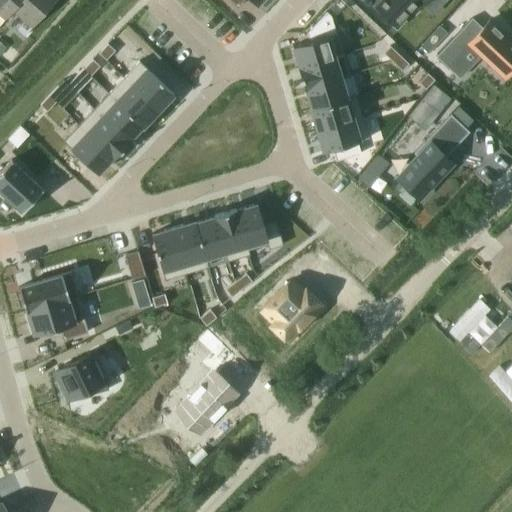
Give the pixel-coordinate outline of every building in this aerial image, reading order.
[(0,0),(0,15),(5,20),(12,11),(22,0),(0,0)] [(22,0),(12,11),(13,12),(24,21),(16,30),(24,37),(31,28),(56,0),(22,0)] [(381,0),(374,7),(396,27),(419,3),(422,6),(427,0),(381,0)] [(306,34),(308,41),(336,33),(330,16),(326,13),(306,34)] [(471,18),(435,57),(453,73),(463,61),(457,56),(468,45),(503,79),(511,69),(511,42),(488,20),(482,28),(471,18)] [(433,32),(419,46),(427,53),(440,39),(433,32)] [(337,33),(292,46),(298,67),(298,68),(343,54),(337,33)] [(107,45),(98,54),(105,61),(115,52),(107,45)] [(389,46),(382,54),(392,62),(399,55),(389,46)] [(298,67),(297,67),(304,90),(305,89),(305,88),(340,78),(341,79),(350,76),(343,54),(298,68),(298,67)] [(399,55),(392,62),(401,71),(408,64),(399,55)] [(92,61),(83,70),(90,77),(99,67),(92,61)] [(138,61),(123,77),(158,110),(173,94),(138,61)] [(83,70),(74,79),(81,86),(90,77),(83,70)] [(427,73),(418,83),(425,90),(434,80),(427,73)] [(123,77),(108,93),(142,125),(141,126),(142,127),(158,110),(123,77)] [(340,78),(305,88),(305,89),(311,108),(311,109),(346,99),(346,97),(341,79),(340,78)] [(57,87),(48,96),(56,103),(65,94),(57,87)] [(108,93),(93,109),(127,141),(128,140),(141,126),(142,125),(108,93)] [(311,108),(309,108),(316,130),(362,117),(355,95),(346,97),(346,99),(311,109),(311,108)] [(48,96),(39,106),(47,112),(56,103),(48,96)] [(93,109),(78,125),(112,157),(111,157),(112,158),(129,141),(128,140),(127,141),(93,109)] [(416,157),(397,178),(418,198),(451,163),(445,157),(469,132),(450,114),(413,153),(416,157)] [(362,117),(316,130),(322,152),(332,149),(335,161),(360,154),(356,142),(368,138),(362,117)] [(78,125),(63,141),(96,173),(111,157),(112,157),(78,125)] [(7,139),(16,148),(28,135),(19,126),(7,139)] [(10,160),(0,171),(0,191),(21,212),(42,189),(10,160)] [(236,210),(235,210),(247,250),(248,250),(267,244),(268,249),(282,245),(275,220),(262,224),(256,204),(236,210)] [(235,209),(213,216),(213,217),(214,216),(225,252),(224,252),(226,261),(249,255),(248,250),(247,250),(235,210),(236,210),(235,209)] [(194,222),(193,223),(204,258),(205,258),(224,252),(225,252),(214,216),(213,217),(194,222)] [(194,221),(172,228),(186,274),(208,267),(205,258),(204,258),(193,223),(194,222),(194,221)] [(172,228),(151,234),(164,280),(186,274),(172,228)] [(313,242),(297,259),(314,276),(331,259),(313,242)] [(137,251),(124,255),(131,279),(144,275),(137,251)] [(70,271),(18,287),(25,312),(26,312),(77,297),(78,296),(70,271)] [(245,274),(235,282),(241,290),(251,282),(245,274)] [(143,279),(130,283),(134,295),(146,291),(143,279)] [(290,280),(261,310),(274,322),(271,325),(288,340),(322,305),(305,289),(302,292),(290,280)] [(235,282),(225,290),(231,298),(241,290),(235,282)] [(164,294),(151,298),(154,308),(167,304),(164,294)] [(77,297),(26,312),(33,335),(59,327),(62,339),(87,332),(77,297)] [(209,310),(199,318),(205,326),(216,318),(209,310)] [(132,328),(129,320),(114,327),(118,335),(132,328)] [(211,371),(175,409),(200,433),(237,394),(234,391),(217,375),(234,357),(250,372),(250,373),(251,374),(252,373),(207,331),(189,350),(198,341),(211,354),(202,363),(211,371)] [(57,368),(51,371),(66,402),(67,402),(108,389),(90,352),(57,368)]
